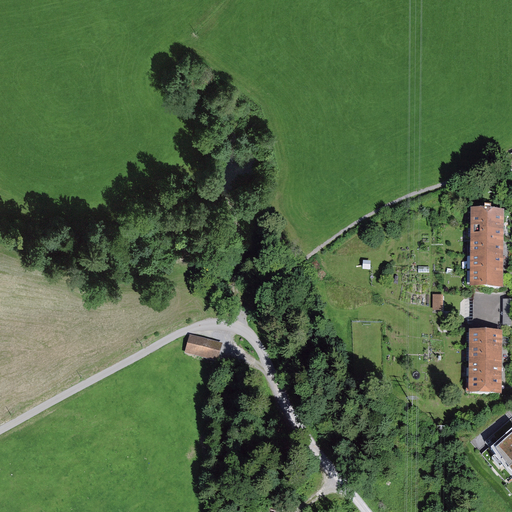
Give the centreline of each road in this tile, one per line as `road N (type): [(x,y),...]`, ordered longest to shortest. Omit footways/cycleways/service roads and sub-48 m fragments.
road 1 (track): [(366,511),(257,345),(222,324),(177,334),(0,431)]
road 2 (track): [(301,261),(239,328),(237,224),(191,180)]
